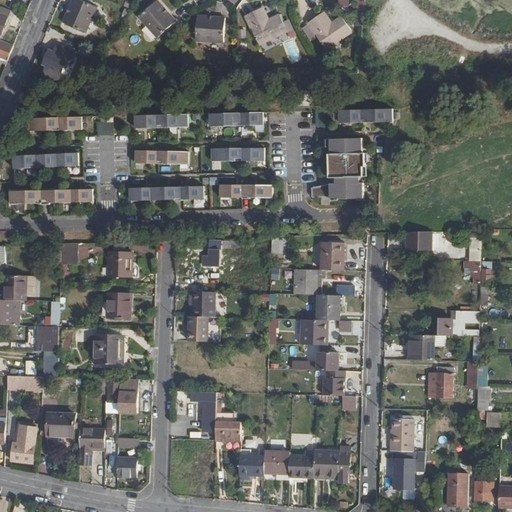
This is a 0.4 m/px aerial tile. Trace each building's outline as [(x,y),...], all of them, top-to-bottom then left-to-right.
[(86,32),(98,7),(82,0),(73,0),(70,8),(72,9),(70,14),(68,13),(64,22),(86,32)] [(163,10),(165,8),(158,0),(140,17),(158,38),(176,21),(168,12),(167,14),(163,10)] [(0,39),(11,10),(0,5),(0,48),(11,53),(14,46),(0,40),(0,39)] [(267,21),(270,19),(264,7),(261,9),(267,21)] [(245,15),(260,45),(287,31),(291,38),(296,36),(293,29),(288,31),(280,14),(270,19),(267,21),(261,9),(245,15)] [(330,25),(333,23),(326,12),(322,14),(330,25)] [(326,50),(353,32),(342,16),(333,23),(330,25),(322,14),(308,23),(326,50)] [(224,42),(226,18),(214,17),(214,20),(208,19),(209,16),(198,16),(197,41),(224,42)] [(47,66),(41,80),(59,80),(65,68),(68,67),(72,60),(74,60),(77,53),(57,44),(54,52),(50,50),(45,60),(49,62),(47,66)] [(0,48),(0,61),(7,64),(11,53),(0,48)] [(327,109),(317,110),(317,126),(328,125),(327,109)] [(394,109),(340,110),(341,124),(394,123),(394,109)] [(264,113),(210,114),(211,127),(265,126),(264,113)] [(189,114),(136,116),(136,129),(189,127),(189,114)] [(82,117),(30,119),(31,132),(82,130),(82,117)] [(98,134),(115,135),(115,122),(99,121),(98,134)] [(365,139),(331,140),(332,184),(313,188),(313,198),(333,197),(333,201),(366,200),(365,139)] [(265,148),(212,149),(212,162),(265,162),(265,148)] [(190,152),(136,151),(136,164),(189,165),(190,152)] [(79,154),(14,156),(14,169),(80,167),(79,154)] [(273,185),(221,185),(221,198),(273,199),(273,185)] [(204,187),(130,188),(131,202),(205,200),(204,187)] [(93,190),(11,192),(11,205),(93,203),(93,190)] [(467,230),(467,261),(481,262),(481,230),(467,230)] [(433,231),(412,232),(412,249),(432,249),(433,231)] [(274,253),(285,254),(286,238),(275,237),(274,253)] [(206,265),(222,265),(223,240),(213,240),(212,258),(206,258),(206,265)] [(322,268),(344,268),(344,241),(323,241),(322,268)] [(76,264),(77,243),(62,243),(61,264),(76,264)] [(101,243),(81,243),(81,258),(93,257),(93,252),(101,251),(101,243)] [(109,251),(108,276),(131,277),(131,252),(109,251)] [(318,268),(297,267),(297,293),(318,294),(318,268)] [(490,270),(483,270),(482,284),(490,285),(490,270)] [(30,300),(30,275),(5,274),(5,300),(12,300),(30,300)] [(341,294),(355,295),(355,285),(338,285),(338,294),(341,294)] [(216,316),(216,291),(199,290),(191,291),(191,300),(194,300),(194,307),(193,315),(210,316),(216,316)] [(130,294),(109,293),(108,318),(130,318),(130,294)] [(329,319),(341,320),(341,294),(338,294),(320,294),(319,319),(329,319)] [(0,325),(12,325),(12,300),(5,300),(0,299),(0,325)] [(62,324),(62,301),(53,301),(53,316),(47,316),(47,324),(62,324)] [(479,321),(479,312),(457,311),(456,319),(452,319),(437,319),(437,336),(479,337),(479,321)] [(190,339),(209,340),(210,316),(193,315),(190,316),(190,339)] [(306,344),(329,345),(329,319),(319,319),(307,319),(306,344)] [(352,320),(341,320),(341,328),(352,329),(352,320)] [(74,345),(75,326),(59,325),(59,326),(59,345),(74,345)] [(59,352),(59,345),(59,326),(45,326),(45,351),(59,352)] [(123,335),(96,334),(96,363),(119,363),(119,345),(123,345),(123,335)] [(409,359),(428,360),(430,360),(433,361),(434,336),(410,335),(409,359)] [(329,370),(339,370),(340,353),(320,352),(320,369),(329,370)] [(27,373),(38,373),(39,360),(27,359),(27,373)] [(433,361),(430,360),(428,397),(436,397),(437,367),(437,360),(433,361)] [(452,398),(453,368),(437,367),(436,397),(452,398)] [(346,395),(347,370),(339,370),(329,370),(329,376),(326,376),(325,395),(344,395),(346,395)] [(44,376),(9,375),(8,388),(43,389),(44,376)] [(135,384),(120,384),(120,412),(139,412),(139,392),(135,392),(135,384)] [(119,387),(108,386),(108,403),(119,403),(119,387)] [(219,391),(189,391),(189,395),(194,395),(194,399),(206,400),(206,420),(218,420),(219,408),(219,391)] [(227,392),(219,391),(219,408),(222,408),(222,406),(227,406),(227,392)] [(359,404),(359,396),(346,395),(344,395),(344,403),(359,404)] [(243,408),(243,417),(264,418),(264,410),(243,408)] [(49,413),(48,441),(76,442),(76,414),(49,413)] [(392,436),(392,450),(398,451),(413,451),(414,420),(395,419),(394,436),(392,436)] [(218,420),(217,440),(242,441),(243,441),(243,421),(218,420)] [(82,429),(81,464),(90,465),(90,464),(91,448),(106,448),(107,430),(82,429)] [(13,444),(13,460),(34,461),(35,438),(21,437),(21,444),(13,444)] [(139,447),(138,437),(120,437),(120,446),(139,447)] [(342,477),(342,482),(352,481),(353,447),(343,447),(342,452),(342,477)] [(95,451),(106,451),(106,448),(91,448),(90,464),(94,464),(95,451)] [(267,471),(292,472),(293,452),(293,449),(268,448),(268,454),(267,471)] [(317,476),(342,477),(342,452),(317,451),(317,453),(317,475),(317,476)] [(420,468),(425,468),(425,451),(413,451),(398,451),(398,459),(396,459),(395,488),(410,488),(410,479),(420,479),(420,468)] [(292,475),(317,475),(317,453),(293,452),(292,472),(292,475)] [(242,474),(267,475),(267,471),(268,454),(242,453),(242,474)] [(119,457),(119,477),(138,477),(139,458),(119,457)] [(442,505),(449,506),(450,474),(443,474),(442,505)] [(450,474),(449,506),(469,507),(469,474),(450,474)] [(476,482),(476,500),(493,501),(494,482),(476,482)] [(511,485),(500,485),(500,490),(500,497),(499,507),(511,507),(511,485)]
